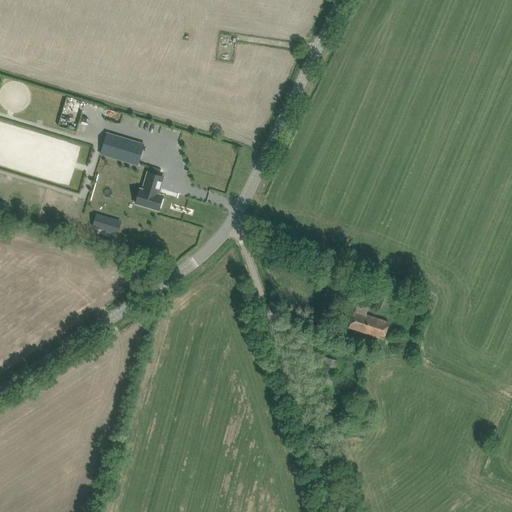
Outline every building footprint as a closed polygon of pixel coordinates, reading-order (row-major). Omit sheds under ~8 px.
[(138,163),(143,146),(107,135),(102,152),(138,163)] [(158,194),(162,182),(164,177),(153,174),(148,172),(143,190),(140,189),(138,198),(136,204),(146,207),(159,211),(160,208),(161,208),(164,199),(162,199),(163,196),(158,194)] [(396,287),(383,283),(374,307),(386,312),(396,287)] [(349,327),(384,339),(389,322),(366,314),(369,308),(357,304),(349,327)] [(321,381),(330,384),(338,361),(322,356),(320,365),(325,366),(321,381)]
